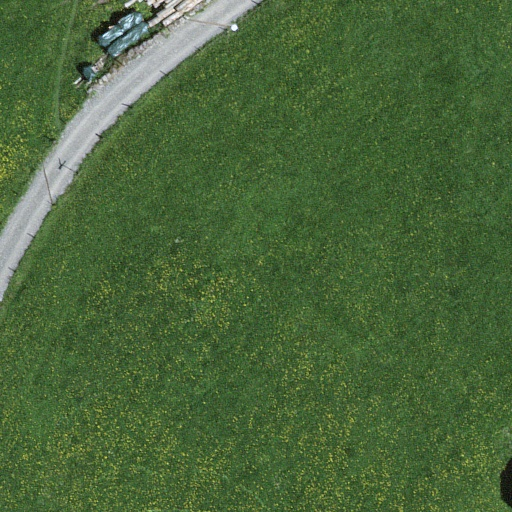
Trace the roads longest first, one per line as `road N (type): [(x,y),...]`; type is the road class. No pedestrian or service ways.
road 1 (track): [(242,0),(111,100),(73,150)]
road 2 (track): [(73,150),(46,181),(0,272)]
